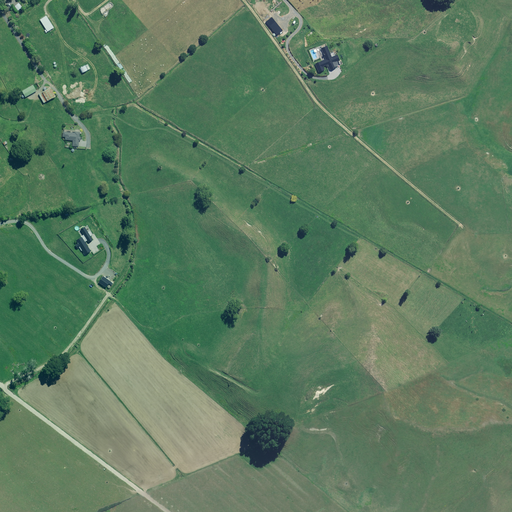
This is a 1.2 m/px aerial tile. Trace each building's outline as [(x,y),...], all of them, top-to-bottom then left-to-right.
[(54,28),(47,16),(40,20),(48,32),(54,28)] [(91,69),(88,64),(80,69),(82,73),(91,69)] [(37,91),(33,85),(22,91),(26,97),(37,91)] [(56,96),(51,87),(39,94),(44,103),(56,96)] [(75,133),(64,132),(63,132),(63,137),(66,137),(66,140),(73,140),(73,146),(86,147),(87,142),(81,141),(81,137),(80,137),(80,132),(75,132),(75,133)] [(82,251),(85,255),(91,251),(85,242),(88,240),(89,242),(93,240),(91,236),(93,235),(90,231),(88,232),(85,227),(81,230),(84,235),(81,236),(82,237),(76,241),(78,243),(75,245),(78,248),(79,247),(82,251)] [(111,281),(103,276),(99,283),(106,288),(111,281)]
